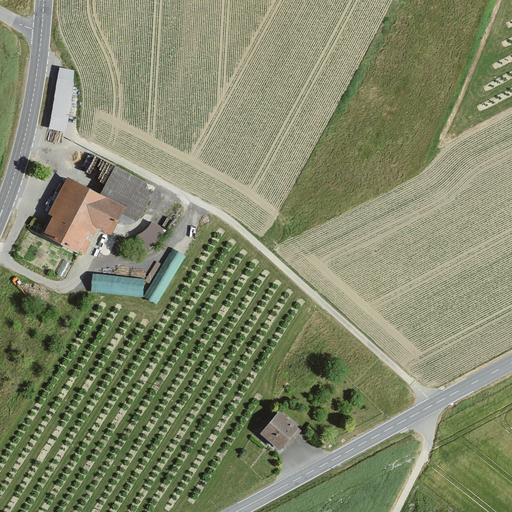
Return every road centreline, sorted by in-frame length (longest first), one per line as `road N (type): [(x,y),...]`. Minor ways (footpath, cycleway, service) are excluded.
road 1 (track): [(433,404),(230,220),(106,152),(24,137)]
road 2 (tertiary): [(236,511),(433,404)]
road 3 (primary): [(41,32),(24,137),(0,215)]
